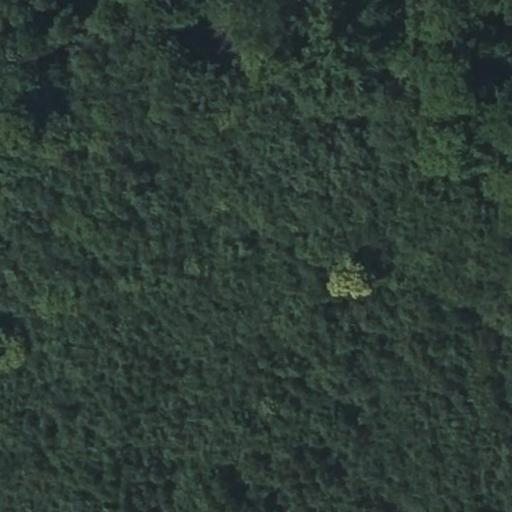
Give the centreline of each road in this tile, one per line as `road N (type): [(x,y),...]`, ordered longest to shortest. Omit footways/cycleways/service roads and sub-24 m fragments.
road 1 (track): [(511,173),(159,0)]
road 2 (track): [(74,0),(89,95),(0,256)]
